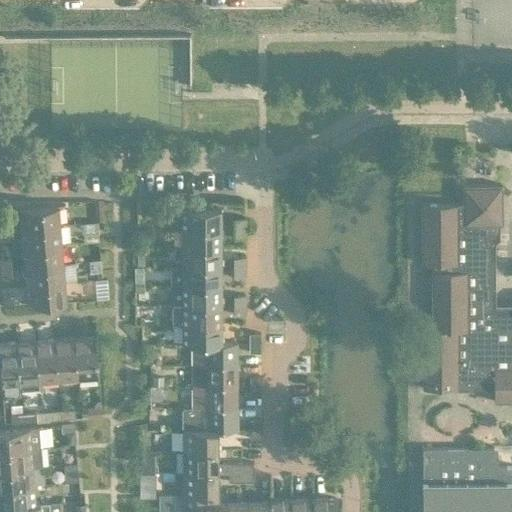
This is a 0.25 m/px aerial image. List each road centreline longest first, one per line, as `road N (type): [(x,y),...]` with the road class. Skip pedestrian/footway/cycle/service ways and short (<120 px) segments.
road 1 (residential): [(350,511),(350,490),(324,462),(284,462),(273,443),(272,367),(294,342),(295,313),(262,275),(261,162)]
road 2 (residential): [(0,161),(261,162)]
